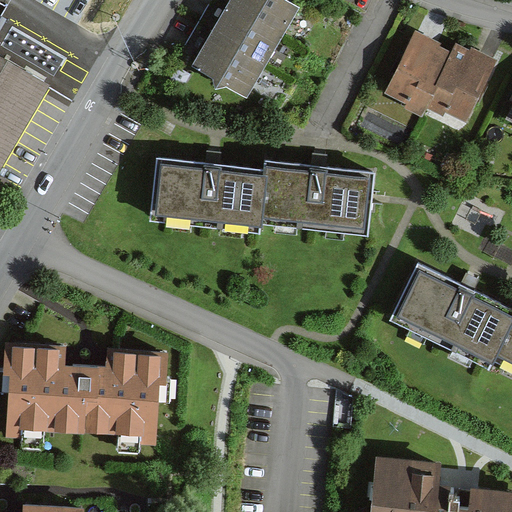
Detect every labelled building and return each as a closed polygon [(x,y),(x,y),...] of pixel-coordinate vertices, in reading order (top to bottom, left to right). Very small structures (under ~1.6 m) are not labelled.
[(290,0),(230,0),(229,4),(276,30),(292,1),(290,0)] [(229,4),(212,34),(260,60),(276,30),(229,4)] [(442,41),(418,29),(389,90),(403,97),(401,102),(424,113),(428,104),(453,52),(440,46),(442,41)] [(212,34),(196,63),(243,89),(260,60),(212,34)] [(470,48),(459,42),(453,52),(428,104),(444,112),(447,106),(468,116),(497,57),(472,45),(470,48)] [(53,83),(0,53),(0,177),(50,88),(53,83)] [(214,155),(161,149),(154,213),(261,226),(262,218),(365,229),(373,166),(320,160),(267,154),(266,161),(214,155)] [(489,362),(493,354),(511,363),(511,304),(469,283),(420,259),(393,314),(489,362)] [(106,361),(86,360),(64,359),(65,344),(4,341),(3,368),(6,368),(4,431),(18,431),(19,423),(141,428),(140,439),(158,439),(160,375),(166,375),(167,349),(107,346),(106,361)] [(510,511),(511,497),(511,483),(439,478),(440,458),(380,453),(375,511),(510,511)] [(0,511),(83,511),(84,498),(23,496),(22,511),(0,509),(0,511)]
